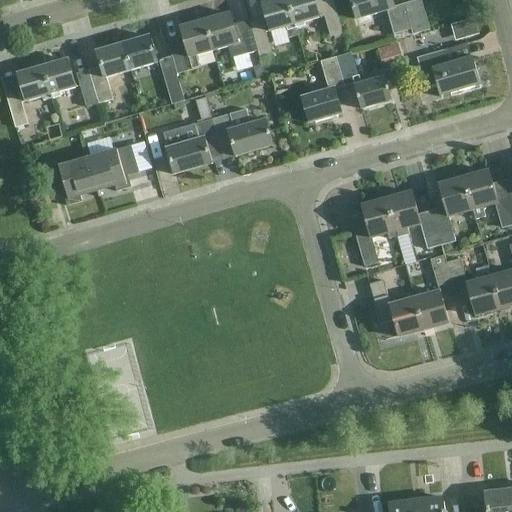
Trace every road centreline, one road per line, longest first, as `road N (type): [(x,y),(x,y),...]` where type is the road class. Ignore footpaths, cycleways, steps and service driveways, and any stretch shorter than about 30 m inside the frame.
road 1 (residential): [(177,449),(191,483),(511,445)]
road 2 (residential): [(0,262),(297,178)]
road 3 (residential): [(360,402),(297,178)]
road 4 (residential): [(297,178),(503,122),(511,113)]
road 5 (residential): [(177,449),(360,402)]
road 6 (residential): [(16,492),(177,449)]
road 7 (residential): [(360,402),(511,358)]
